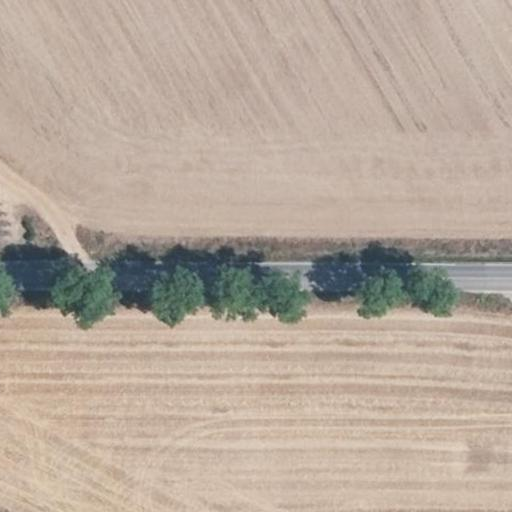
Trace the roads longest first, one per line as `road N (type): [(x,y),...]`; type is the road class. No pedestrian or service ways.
road 1 (tertiary): [(0,274),(511,274)]
road 2 (track): [(70,274),(59,236),(0,175)]
